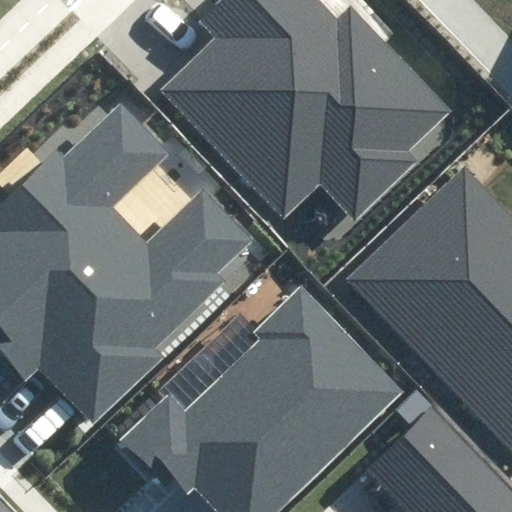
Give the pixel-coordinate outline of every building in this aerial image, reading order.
[(339,11),(328,0),(216,0),(201,15),(222,37),(167,89),(284,210),(317,179),(355,218),(413,163),(406,155),(455,108),(350,0),(339,11)] [(166,148),(122,103),(0,218),(0,330),(93,427),(163,361),(153,351),(227,282),(213,267),(250,231),(206,185),(151,237),(114,198),(166,148)] [(511,213),(468,165),(344,276),(511,460),(511,213)] [(274,511),(402,392),(303,287),(255,332),(263,340),(187,411),(168,391),(115,441),(177,506),(197,486),(222,511),(274,511)] [(511,511),(511,491),(430,405),(364,468),(406,511),(511,511)]
